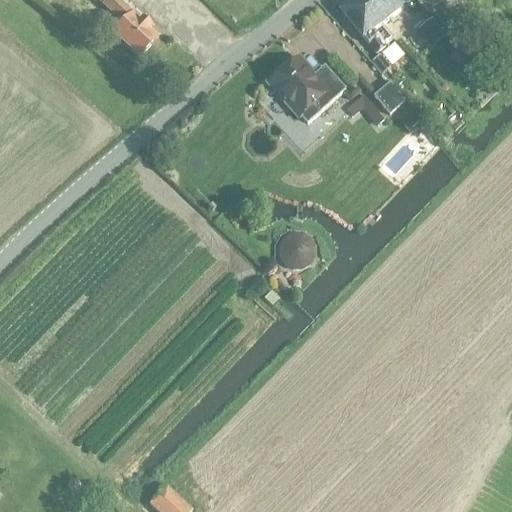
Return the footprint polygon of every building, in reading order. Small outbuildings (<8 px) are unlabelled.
[(117,0),(108,0),(102,7),(121,25),(111,35),(138,61),(155,43),(154,41),(158,38),(117,0)] [(386,48),(379,39),(375,34),(384,27),(361,0),(358,0),(342,13),(369,47),(377,56),(386,48)] [(361,0),(384,27),(385,28),(388,30),(392,31),(394,30),(399,27),(402,25),(404,21),(404,17),(403,14),(402,12),(405,10),(396,0),(361,0)] [(415,0),(421,7),(427,14),(445,0),(415,0)] [(432,44),(444,31),(430,18),(419,31),(432,44)] [(481,86),(490,95),(498,85),(489,77),(494,72),(492,70),(498,64),(486,53),(473,68),(456,53),(450,60),(467,74),(464,78),(477,90),(481,86)] [(275,83),(272,85),(291,107),(291,112),(296,118),(301,118),(308,126),(346,92),(325,69),(314,79),(298,62),(287,72),(281,71),(275,77),(275,83)] [(406,105),(390,85),(374,98),(390,118),(394,115),(406,105)] [(377,128),(384,122),(364,97),(345,111),(353,120),(364,112),(377,128)] [(406,105),(394,115),(409,133),(420,124),(406,105)] [(282,240),(277,249),(278,259),(283,268),(292,273),(302,272),(311,267),(316,258),(315,248),(310,239),(301,234),(291,235),(282,240)] [(148,506),(155,511),(190,511),(165,488),(148,506)]
